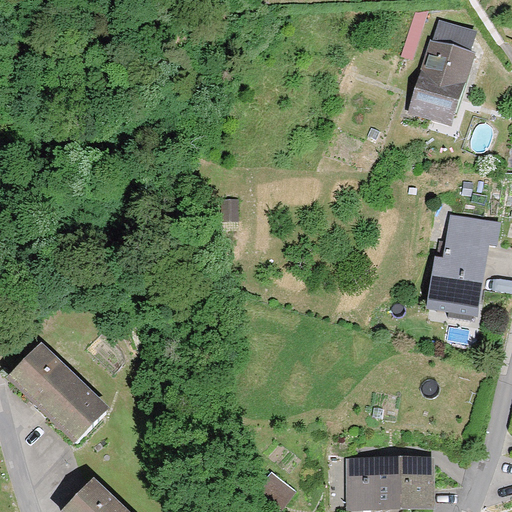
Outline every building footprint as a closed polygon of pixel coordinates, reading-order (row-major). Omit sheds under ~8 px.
[(481,38),(438,23),(408,115),(451,129),(481,38)] [(496,224),(447,216),(431,309),(480,317),(496,224)] [(41,350),(7,387),(75,453),(108,416),(41,350)] [(434,511),(433,459),(343,461),(344,511),(434,511)] [(297,492),(272,475),(257,493),(277,511),(282,511),(285,508),(297,492)] [(121,511),(94,486),(69,511),(121,511)]
